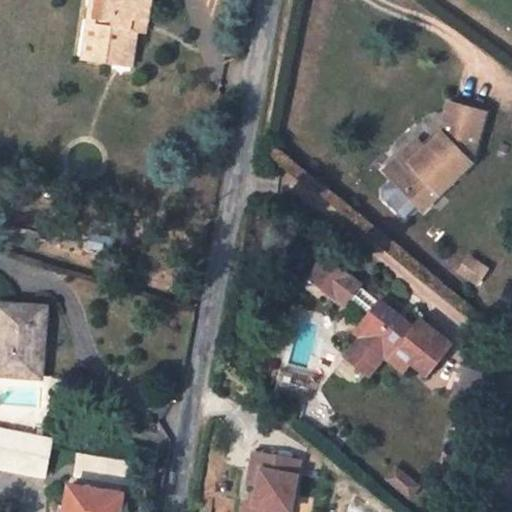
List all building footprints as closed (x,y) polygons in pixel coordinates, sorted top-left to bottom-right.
[(92,0),(88,25),(98,26),(93,60),(117,64),(118,57),(133,59),(136,32),(138,21),(148,22),(151,0),(92,0)] [(146,33),(148,22),(138,21),(136,32),(146,33)] [(83,59),(93,60),(98,26),(88,25),(83,59)] [(132,66),(133,59),(118,57),(117,64),(132,66)] [(483,114),(448,104),(440,134),(424,150),(392,181),(421,210),(469,164),(483,114)] [(424,150),(415,141),(384,172),(392,181),(424,150)] [(355,256),(342,272),(349,278),(363,262),(355,256)] [(386,355),(403,369),(410,361),(427,375),(451,343),(421,320),(414,327),(381,301),(378,304),(358,288),(359,286),(349,278),(342,272),(325,259),(309,278),(334,298),(335,296),(345,304),(350,298),(370,314),(369,315),(374,320),(361,336),(363,337),(347,356),(370,375),(386,355)] [(45,308),(0,304),(0,334),(6,335),(3,375),(40,378),(45,308)] [(356,332),(361,336),(374,320),(369,315),(356,332)] [(483,404),(492,369),(460,361),(454,385),(461,387),(458,398),(483,404)] [(51,440),(0,430),(0,468),(44,477),(51,440)] [(290,511),(300,462),(255,454),(249,484),(259,486),(256,505),(254,511),(290,511)] [(386,481),(409,500),(419,488),(396,469),(386,481)] [(119,511),(122,496),(68,486),(63,511),(119,511)] [(246,503),(244,511),(254,511),(256,505),(246,503)]
